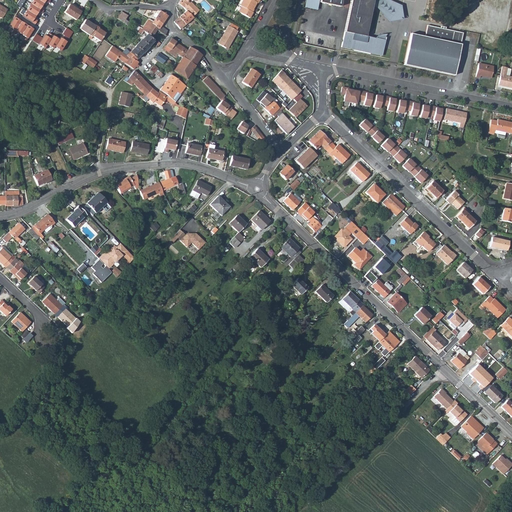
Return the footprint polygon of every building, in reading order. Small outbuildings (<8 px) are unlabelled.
[(180,0),(178,4),(183,8),(186,11),(192,17),(199,11),(190,2),(188,5),(186,4),(188,0),(180,0)] [(243,8),(240,13),(249,18),(252,13),(251,12),(256,3),(257,3),(259,0),(242,0),(239,6),(241,7),(243,8)] [(320,2),(320,0),(306,0),(305,8),(318,10),(320,2)] [(320,0),(320,2),(340,7),(341,0),(350,0),(344,32),(365,36),(371,7),(372,0),(320,0)] [(388,0),(372,0),(371,7),(376,8),(389,22),(402,20),(403,19),(401,6),(388,0)] [(69,5),(64,13),(75,20),(81,12),(69,5)] [(157,15),(154,19),(162,24),(166,16),(160,11),(156,11),(155,13),(157,15)] [(178,18),(173,22),(180,30),(193,18),(192,17),(186,11),(178,18)] [(124,20),(126,18),(127,16),(121,12),(117,17),(116,19),(122,23),(124,20)] [(134,24),(131,29),(140,35),(142,31),(147,34),(154,40),(156,37),(153,35),(156,30),(157,29),(154,27),(151,24),(152,22),(148,19),(143,26),(141,29),(134,24)] [(153,20),(152,22),(151,24),(154,27),(157,29),(156,30),(159,32),(164,35),(167,31),(160,27),(162,24),(154,19),(153,20)] [(79,29),(89,35),(95,27),(84,20),(79,29)] [(95,27),(89,35),(91,37),(92,36),(99,41),(105,33),(101,31),(98,29),(98,28),(99,27),(96,25),(95,27)] [(218,44),(225,48),(229,42),(231,43),(237,31),(228,26),(218,44)] [(408,41),(403,65),(415,67),(453,75),(462,33),(445,30),(445,28),(440,27),(440,28),(427,26),(424,37),(410,34),(408,41)] [(365,36),(344,32),(341,47),(381,56),(385,38),(386,34),(383,34),(380,35),(378,36),(376,37),(374,38),(365,36)] [(140,40),(134,46),(135,47),(142,54),(148,48),(148,47),(155,40),(154,40),(147,34),(141,40),(140,40)] [(170,39),(163,49),(168,53),(170,49),(175,42),(170,39)] [(175,42),(170,49),(177,55),(182,58),(182,57),(194,66),(202,55),(189,47),(187,51),(175,42)] [(125,63),(129,58),(121,53),(111,46),(105,56),(114,62),(117,59),(117,58),(125,63)] [(125,49),(121,53),(129,58),(130,57),(135,61),(139,56),(142,54),(135,47),(129,53),(125,49)] [(170,49),(168,53),(175,58),(177,55),(170,49)] [(158,53),(155,59),(162,64),(166,59),(158,53)] [(79,63),(83,66),(84,64),(87,59),(83,57),(79,63)] [(130,57),(129,58),(125,63),(125,64),(125,65),(126,66),(132,70),(133,68),(135,69),(138,66),(136,65),(137,62),(135,61),(130,57)] [(185,65),(179,75),(185,79),(187,77),(194,67),(194,66),(182,57),(182,58),(180,61),(185,65)] [(87,59),(84,64),(90,68),(94,63),(87,59)] [(180,61),(173,71),(179,75),(185,65),(180,61)] [(478,64),(475,77),(479,78),(480,76),(490,78),(493,67),(478,64)] [(152,67),(149,69),(154,74),(159,79),(162,75),(156,71),(152,67)] [(511,77),(509,77),(504,76),(506,68),(501,67),(498,85),(511,87),(511,77)] [(251,69),(242,83),(250,88),(259,74),(251,69)] [(281,70),(271,81),(281,90),(282,90),(291,80),(287,76),(286,76),(285,76),(285,75),(285,74),(281,70)] [(126,77),(123,81),(130,85),(132,83),(139,76),(134,71),(128,78),(126,77)] [(170,75),(159,90),(168,97),(170,99),(175,92),(179,87),(181,84),(170,75)] [(139,76),(132,83),(143,94),(141,96),(140,95),(138,97),(142,100),(148,93),(152,89),(139,76)] [(207,77),(201,81),(211,91),(220,101),(222,99),(224,96),(219,91),(220,91),(207,77)] [(291,80),(282,90),(291,100),(293,99),(293,98),(296,96),(299,93),(301,91),(298,88),(294,84),(291,80)] [(342,87),(341,93),(343,93),(343,95),(345,96),(344,102),(356,105),(357,101),(360,101),(364,102),(363,106),(369,107),(372,95),(368,94),(365,94),(365,93),(359,91),(358,92),(356,92),(352,91),(352,90),(342,87)] [(148,93),(142,100),(145,103),(148,100),(152,103),(153,101),(160,106),(163,102),(164,103),(166,103),(168,101),(167,99),(166,98),(168,97),(159,90),(158,94),(152,90),(152,89),(148,93)] [(262,91),(256,99),(260,104),(259,105),(263,108),(272,99),(262,91)] [(121,92),(118,105),(128,107),(131,94),(121,92)] [(302,97),(299,93),(296,96),(293,98),(293,99),(297,102),(288,111),(295,118),(307,106),(300,99),(302,97)] [(381,97),(379,97),(375,96),(373,108),(379,109),(380,105),(387,107),(386,111),(393,112),(395,100),(392,99),(389,99),(389,97),(381,96),(381,97)] [(272,116),(274,118),(283,109),(281,107),(280,109),(274,104),(277,101),(273,98),(272,99),(263,108),(271,116),(272,116)] [(220,101),(215,108),(225,116),(230,109),(231,108),(227,105),(224,103),(225,102),(226,101),(222,99),(220,101)] [(405,102),(402,101),(399,101),(396,113),(402,114),(403,110),(406,111),(410,112),(409,116),(415,117),(418,105),(415,104),(412,103),(412,102),(405,101),(405,102)] [(178,112),(177,116),(185,118),(187,110),(179,106),(178,112)] [(428,107),(425,106),(422,106),(419,118),(425,119),(426,115),(430,116),(433,117),(432,120),(438,122),(441,109),(438,109),(435,108),(435,107),(432,107),(432,106),(428,106),(428,107)] [(235,113),(230,109),(225,116),(230,119),(235,113)] [(459,127),(463,128),(466,113),(446,109),(443,119),(460,123),(459,127)] [(274,121),(277,125),(278,124),(280,126),(279,127),(286,134),(294,127),(281,114),(274,121)] [(358,126),(363,130),(364,129),(366,131),(369,134),(371,136),(373,138),(372,139),(377,144),(382,138),(379,134),(380,133),(369,122),(367,123),(364,120),(358,126)] [(490,120),(488,132),(494,133),(504,135),(505,132),(511,134),(511,122),(497,120),(497,121),(490,120)] [(241,121),(235,130),(238,132),(242,134),(247,125),(241,121)] [(264,139),(256,128),(251,132),(259,143),(264,139)] [(70,131),(55,138),(58,145),(73,138),(70,131)] [(316,150),(320,145),(321,145),(324,147),(330,141),(319,131),(308,142),(316,150)] [(108,139),(105,149),(121,153),(124,142),(108,139)] [(176,141),(165,139),(163,152),(167,153),(168,150),(173,151),(176,141)] [(380,147),(384,150),(385,149),(387,151),(390,154),(393,157),(395,159),(394,160),(398,164),(405,156),(402,153),(402,152),(397,147),(392,142),(391,143),(387,139),(380,147)] [(321,145),(320,145),(326,151),(332,144),(330,141),(324,147),(321,145)] [(132,142),(130,151),(145,155),(148,145),(132,142)] [(82,143),(68,150),(73,160),(87,153),(82,143)] [(186,143),(184,153),(198,156),(200,146),(186,143)] [(204,148),(207,149),(205,158),(220,161),(222,152),(212,150),(213,146),(205,144),(204,148)] [(332,144),(326,151),(329,154),(335,147),(332,144)] [(335,147),(329,154),(332,157),(332,156),(335,159),(334,161),(338,165),(340,163),(341,164),(349,155),(338,145),(335,147)] [(308,147),(295,160),(303,168),(316,155),(308,147)] [(231,156),(229,166),(246,169),(248,159),(231,156)] [(401,166),(405,170),(406,169),(409,171),(411,174),(414,176),(416,179),(416,180),(420,184),(426,176),(423,173),(423,172),(412,162),(412,163),(408,159),(401,166)] [(349,170),(362,182),(369,174),(356,162),(349,170)] [(281,171),(280,170),(278,173),(285,180),(293,172),(286,166),(281,171)] [(46,170),(33,177),(37,186),(51,180),(46,170)] [(166,180),(158,183),(161,191),(177,184),(175,177),(173,178),(171,171),(169,170),(163,172),(166,180)] [(128,177),(114,185),(120,194),(133,186),(135,189),(138,188),(138,187),(136,175),(129,179),(128,177)] [(290,186),(289,187),(293,190),(302,180),(299,177),(291,185),(290,186)] [(197,180),(190,195),(197,198),(200,193),(206,196),(209,189),(206,188),(207,186),(197,180)] [(432,182),(425,189),(436,198),(442,191),(432,182)] [(158,183),(139,191),(143,199),(145,199),(161,191),(158,183)] [(511,184),(505,183),(502,199),(511,201),(511,184)] [(287,184),(281,191),(283,193),(289,187),(290,186),(288,185),(287,184)] [(373,184),(365,193),(376,203),(383,195),(373,184)] [(453,191),(445,200),(449,204),(450,203),(457,209),(463,202),(456,196),(457,195),(453,191)] [(15,192),(5,192),(5,193),(5,205),(12,205),(12,207),(22,206),(22,196),(17,196),(17,194),(16,194),(15,192)] [(95,212),(95,213),(106,202),(98,194),(91,200),(90,199),(86,203),(86,204),(95,212)] [(290,194),(283,201),(292,210),(299,202),(301,200),(294,194),(292,196),(290,194)] [(390,194),(381,203),(395,216),(403,207),(390,194)] [(218,196),(209,205),(220,215),(228,208),(224,204),(224,203),(220,199),(218,196)] [(314,212),(304,203),(296,212),(299,215),(299,214),(306,221),(314,212)] [(86,204),(83,207),(89,212),(92,215),(95,212),(86,204)] [(74,211),(65,219),(73,227),(86,215),(77,206),(73,210),(74,211)] [(319,227),(322,230),(339,211),(336,208),(321,223),(314,216),(312,218),(310,216),(307,219),(310,222),(307,225),(315,232),(319,227)] [(464,208),(455,217),(468,229),(475,222),(464,212),(466,210),(464,208)] [(511,209),(503,208),(501,220),(511,222),(511,209)] [(258,211),(250,219),(261,230),(269,222),(265,217),(258,211)] [(43,237),(39,233),(43,230),(50,224),(51,226),(54,223),(47,214),(33,226),(34,226),(31,229),(39,237),(41,239),(43,237)] [(236,216),(228,224),(238,232),(245,224),(236,216)] [(405,218),(398,225),(409,235),(417,226),(413,223),(412,224),(405,218)] [(350,221),(345,227),(357,238),(362,233),(357,228),(350,221)] [(17,223),(8,233),(12,236),(21,245),(22,247),(25,243),(22,240),(21,241),(17,237),(24,230),(17,223)] [(154,232),(159,227),(155,223),(149,228),(154,232)] [(50,224),(43,230),(46,233),(51,228),(51,226),(50,224)] [(31,229),(30,228),(27,231),(35,240),(39,237),(31,229)] [(486,230),(480,228),(474,235),(478,238),(486,230)] [(184,236),(179,230),(174,236),(177,238),(179,241),(184,236)] [(348,236),(346,235),(341,230),(334,238),(344,247),(351,239),(348,236)] [(238,232),(233,237),(234,237),(239,242),(243,238),(238,232)] [(427,236),(423,232),(414,241),(414,242),(412,243),(418,248),(419,246),(420,246),(427,251),(434,244),(426,237),(427,236)] [(8,233),(2,239),(6,242),(12,236),(8,233)] [(363,244),(368,239),(362,233),(357,238),(363,244)] [(191,244),(198,250),(204,244),(205,243),(195,234),(192,234),(192,235),(190,235),(190,234),(186,234),(184,236),(179,241),(186,248),(190,244),(191,244)] [(168,242),(171,245),(177,238),(174,236),(168,242)] [(381,236),(374,244),(377,247),(384,239),(381,236)] [(234,237),(230,241),(235,246),(239,242),(234,237)] [(491,237),(489,247),(507,251),(508,241),(491,237)] [(288,238),(280,247),(282,249),(279,252),(284,256),(287,254),(290,257),(298,248),(295,245),(295,246),(290,242),(291,241),(288,238)] [(50,242),(47,245),(55,252),(58,250),(50,242)] [(90,250),(97,254),(101,249),(93,244),(90,250)] [(104,254),(99,259),(108,268),(115,261),(116,262),(123,256),(122,255),(127,251),(121,245),(117,249),(114,248),(112,246),(104,254)] [(443,245),(435,254),(447,265),(455,256),(452,252),(451,252),(443,245)] [(3,247),(2,248),(11,257),(10,258),(12,261),(15,258),(3,247)] [(2,248),(0,249),(0,262),(5,268),(6,267),(12,261),(10,258),(11,257),(2,248)] [(355,263),(354,264),(359,269),(371,257),(362,249),(359,252),(355,248),(347,256),(355,263)] [(256,249),(249,257),(260,268),(268,260),(256,249)] [(394,250),(388,257),(391,260),(397,253),(394,250)] [(298,255),(289,264),(294,270),(304,261),(298,255)] [(12,261),(6,267),(10,270),(9,271),(19,280),(27,272),(21,267),(24,264),(20,260),(19,261),(15,258),(12,261)] [(388,266),(381,258),(372,268),(380,275),(388,266)] [(99,259),(91,267),(95,271),(92,274),(101,283),(111,272),(108,268),(99,259)] [(82,263),(76,270),(79,273),(86,267),(82,263)] [(463,263),(455,270),(464,278),(471,271),(463,263)] [(408,277),(399,268),(396,271),(401,276),(396,282),(400,285),(401,283),(408,277)] [(33,277),(27,283),(35,291),(36,290),(38,293),(44,287),(41,285),(41,284),(33,277)] [(408,277),(401,283),(404,285),(410,279),(408,277)] [(297,278),(291,285),(300,295),(307,288),(297,278)] [(478,278),(472,284),(482,294),(489,287),(478,278)] [(377,280),(371,286),(383,297),(391,288),(386,283),(383,285),(377,280)] [(332,295),(321,285),(315,292),(326,302),(332,295)] [(349,315),(346,319),(347,320),(362,305),(363,305),(349,292),(339,302),(348,311),(347,312),(349,315)] [(395,293),(387,302),(398,312),(406,304),(395,293)] [(48,294),(41,302),(51,311),(54,314),(61,306),(48,294)] [(494,301),(495,300),(494,299),(493,300),(489,296),(479,307),(482,311),(485,308),(497,318),(505,310),(500,305),(499,306),(494,301)] [(7,307),(0,301),(0,300),(0,311),(5,316),(11,309),(8,306),(7,307)] [(347,320),(344,325),(347,328),(358,316),(364,322),(371,315),(362,305),(347,320)] [(421,308),(413,315),(416,318),(423,324),(430,317),(421,308)] [(64,309),(57,316),(68,326),(75,319),(64,309)] [(457,309),(453,313),(454,314),(448,321),(451,324),(449,325),(453,329),(457,326),(458,328),(460,326),(461,326),(468,319),(457,309)] [(22,316),(22,315),(19,312),(11,321),(21,331),(30,322),(26,319),(25,320),(22,316)] [(431,320),(435,324),(443,316),(439,312),(431,320)] [(511,321),(508,318),(500,326),(511,337),(511,321)] [(301,321),(298,323),(305,330),(308,327),(301,321)] [(305,330),(298,323),(297,325),(298,326),(296,327),(302,333),(305,330)] [(368,330),(379,341),(384,335),(374,325),(368,330)] [(432,327),(423,336),(437,350),(444,342),(433,332),(435,330),(435,329),(433,328),(434,327),(433,326),(432,327)] [(488,326),(482,332),(486,336),(492,330),(488,326)] [(355,332),(359,335),(364,330),(361,327),(355,332)] [(492,330),(486,336),(489,339),(495,333),(492,330)] [(399,342),(388,331),(384,335),(379,341),(378,342),(373,346),(377,350),(380,347),(383,349),(379,353),(383,357),(388,352),(399,342)] [(29,332),(23,339),(26,342),(33,335),(29,332)] [(461,338),(457,342),(460,345),(470,336),(467,334),(466,333),(461,338)] [(484,344),(481,347),(484,350),(488,353),(490,350),(484,344)] [(475,353),(478,356),(484,350),(481,347),(480,346),(476,350),(477,351),(475,353)] [(458,369),(459,368),(466,361),(462,357),(465,354),(462,350),(451,361),(458,369)] [(484,350),(478,356),(481,360),(487,353),(484,350)] [(407,364),(410,367),(418,360),(415,356),(407,364)] [(384,361),(381,358),(371,367),(375,370),(384,361)] [(418,360),(410,367),(421,378),(429,370),(418,360)] [(478,365),(470,374),(477,381),(486,373),(478,365)] [(506,371),(503,367),(495,375),(499,379),(507,371),(506,371)] [(493,380),(486,373),(477,381),(484,388),(493,380)] [(410,385),(403,392),(407,397),(415,390),(410,385)] [(490,385),(483,392),(494,403),(501,395),(490,385)] [(433,397),(446,409),(453,402),(440,390),(433,397)] [(446,409),(448,411),(454,417),(451,420),(456,425),(466,415),(461,411),(462,410),(456,404),(457,403),(454,400),(453,402),(446,409)] [(511,404),(507,400),(501,407),(511,418),(511,417),(511,404)] [(470,416),(460,426),(466,431),(465,432),(472,439),(482,429),(472,420),(473,419),(470,416)] [(473,419),(472,420),(482,429),(483,428),(473,419)] [(485,432),(477,442),(485,449),(484,450),(487,453),(496,444),(492,440),(492,439),(485,432)] [(440,434),(435,439),(442,445),(449,438),(445,433),(442,435),(440,434)] [(454,451),(451,453),(458,460),(461,457),(454,451)] [(500,455),(492,463),(503,474),(511,464),(506,459),(505,460),(500,455)]
